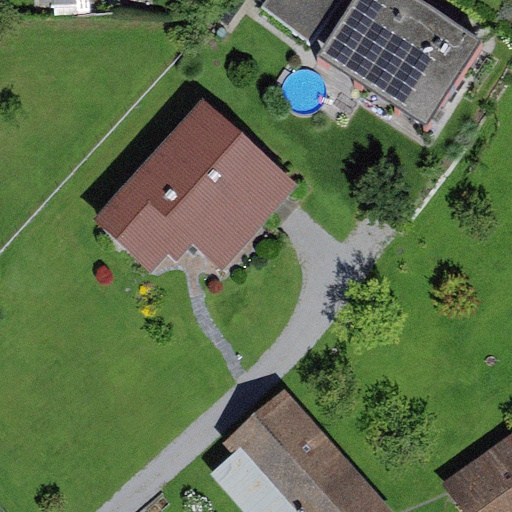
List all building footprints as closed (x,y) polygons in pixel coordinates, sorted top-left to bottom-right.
[(274,0),(267,10),(313,45),(347,0),(274,0)] [(490,50),(414,0),(375,0),(334,63),(437,130),(490,50)] [(156,266),(171,250),(182,260),(199,241),(227,266),(283,202),(297,187),(212,111),(110,226),(156,266)] [(389,511),(297,405),(249,446),(255,452),(307,511),(389,511)] [(511,511),(511,448),(455,489),(472,511),(511,511)] [(307,511),(255,452),(228,475),(260,511),(307,511)]
